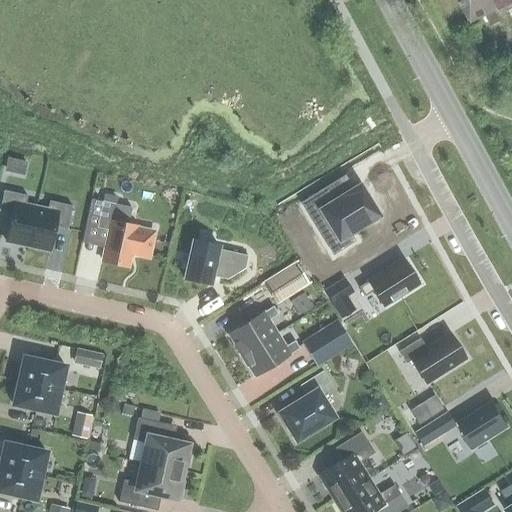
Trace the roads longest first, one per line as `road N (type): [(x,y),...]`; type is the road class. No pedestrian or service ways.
road 1 (residential): [(280,506),(165,325),(18,291),(0,296)]
road 2 (tertiary): [(511,223),(386,0)]
